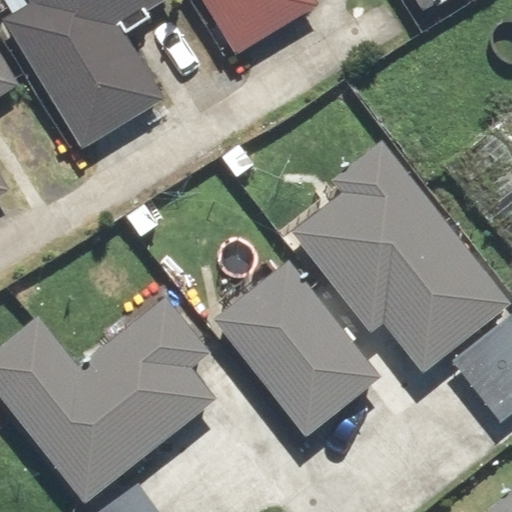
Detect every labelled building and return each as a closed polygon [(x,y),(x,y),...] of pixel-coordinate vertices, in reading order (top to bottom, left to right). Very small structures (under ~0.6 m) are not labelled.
[(30,0),(34,6),(3,25),(81,155),(164,105),(122,34),(166,9),(163,3),(167,0),(30,0)] [(203,0),(240,61),(323,11),(316,0),(203,0)] [(414,0),(422,12),(442,0),(414,0)] [(0,201),(11,196),(0,177),(0,99),(19,89),(0,56),(0,201)] [(511,105),(445,162),(511,241),(511,105)] [(509,305),(384,148),(294,219),(418,376),(509,305)] [(288,264),(215,322),(305,435),(378,377),(288,264)] [(167,298),(81,364),(44,316),(0,349),(0,396),(81,501),(122,470),(124,472),(235,387),(167,298)] [(511,322),(457,365),(500,422),(511,412),(511,322)]
